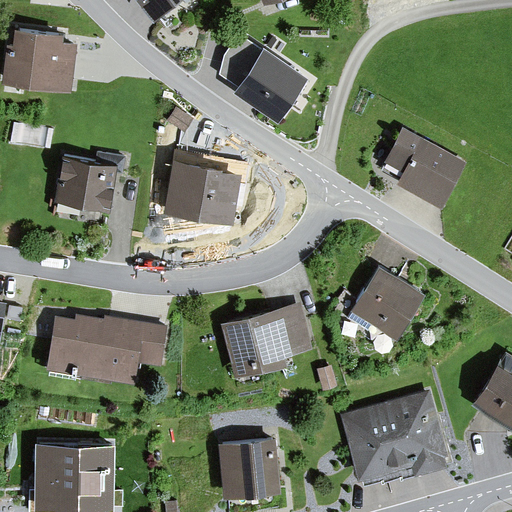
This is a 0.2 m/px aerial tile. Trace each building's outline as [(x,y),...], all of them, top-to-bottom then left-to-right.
[(127,0),(140,17),(164,0),(127,0)] [(0,28),(0,84),(66,92),(72,37),(0,28)] [(237,31),(224,63),(242,70),(254,38),(237,31)] [(302,70),(263,44),(239,82),(277,107),(302,70)] [(16,132),(50,135),(52,114),(19,110),(16,132)] [(392,183),(435,209),(461,166),(401,130),(380,164),(398,174),(392,183)] [(60,158),(52,201),(100,210),(108,166),(60,158)] [(164,161),(156,212),(222,223),(231,173),(164,161)] [(342,313),(387,340),(414,294),(370,267),(342,313)] [(296,303),(215,321),(227,373),(275,362),(274,355),(306,347),(296,303)] [(44,318),(37,365),(122,378),(125,359),(149,363),(155,327),(71,314),(69,322),(44,318)] [(511,377),(490,364),(467,402),(505,425),(511,413),(511,377)] [(423,391),(336,412),(351,475),(405,461),(408,473),(442,465),(423,391)] [(210,442),(214,494),(270,490),(266,438),(210,442)] [(30,446),(28,508),(103,511),(105,449),(30,446)]
